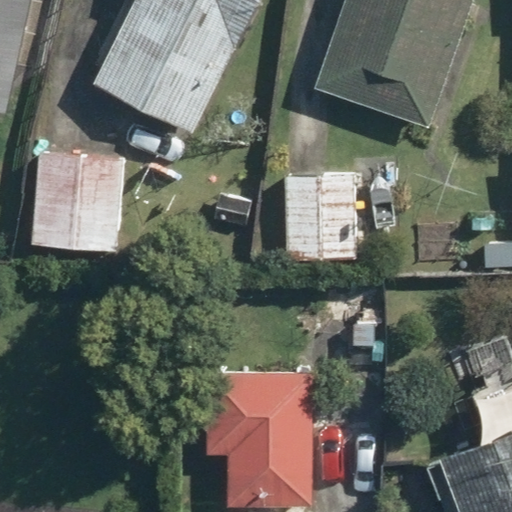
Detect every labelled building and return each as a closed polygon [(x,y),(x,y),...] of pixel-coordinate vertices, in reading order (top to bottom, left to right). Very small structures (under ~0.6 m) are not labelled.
[(0,0),(0,107),(24,0),(0,0)] [(251,0),(125,0),(90,85),(196,130),(251,0)] [(470,0),(337,0),(312,79),(432,118),(470,0)] [(117,158),(36,150),(27,247),(109,254),(117,158)] [(356,179),(275,173),(269,259),(350,265),(356,179)] [(316,371),(200,366),(197,453),(225,454),(222,508),(310,511),(316,371)] [(511,511),(511,378),(462,397),(479,443),(428,461),(446,511),(511,511)]
